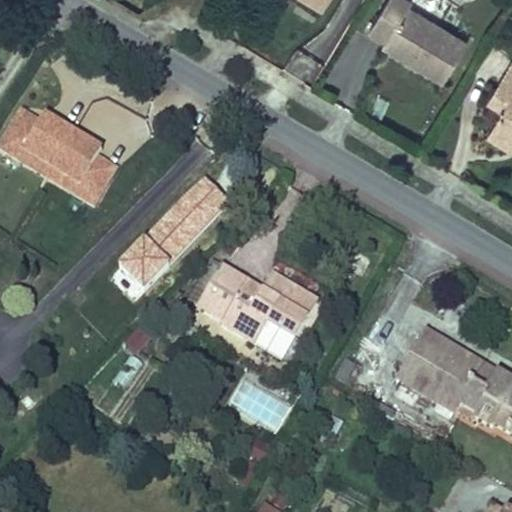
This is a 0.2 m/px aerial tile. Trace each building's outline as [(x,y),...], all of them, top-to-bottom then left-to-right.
[(425,60),(421,67),(443,79),(466,40),(407,5),(410,0),(384,0),(370,25),(389,36),(383,45),(399,54),(403,47),(425,60)] [(403,47),(399,54),(421,67),(425,60),(403,47)] [(511,59),(510,58),(498,79),(501,81),(511,86),(511,88),(501,108),(491,126),(511,138),(511,59)] [(490,101),(501,108),(511,88),(511,86),(501,81),(490,101)] [(93,202),(114,166),(94,154),(80,146),(84,139),(55,122),(51,129),(37,120),(19,110),(0,142),(0,148),(18,159),(23,150),(50,166),(77,182),(72,191),(93,202)] [(41,114),(37,120),(51,129),(55,122),(41,114)] [(511,138),(491,126),(487,133),(511,146),(511,138)] [(80,146),(94,154),(98,147),(84,139),(80,146)] [(23,150),(18,159),(46,175),(50,166),(23,150)] [(50,166),(46,175),(72,191),(77,182),(50,166)] [(227,301),(241,276),(218,263),(204,287),(227,301)] [(270,293),(278,279),(270,273),(261,288),(270,293)] [(270,293),(261,288),(241,276),(227,301),(204,287),(194,302),(219,316),(216,321),(281,358),(314,300),(278,279),(270,293)] [(130,345),(153,323),(143,314),(121,335),(130,345)] [(488,438),(511,452),(511,401),(424,348),(395,395),(451,430),(453,427),(469,437),(471,433),(486,442),(488,438)] [(114,382),(123,389),(141,367),(131,360),(114,382)]
